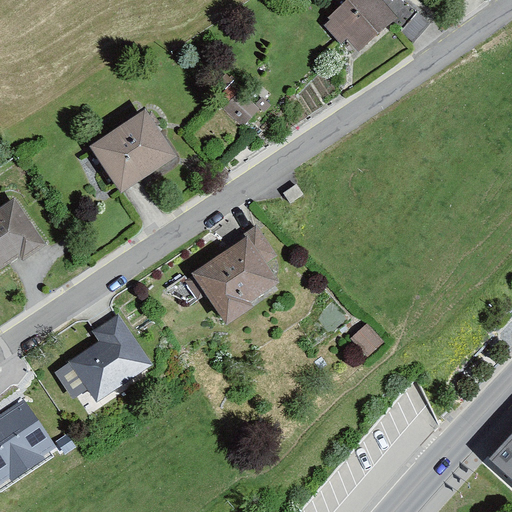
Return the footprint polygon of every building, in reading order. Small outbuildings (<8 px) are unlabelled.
[(346,0),(347,1),(321,25),(351,57),(398,13),(385,0),(346,0)] [(146,108),(88,147),(120,195),(178,156),(146,108)] [(16,201),(0,211),(0,275),(45,247),(16,201)] [(249,236),(194,274),(226,320),(280,282),(249,236)] [(100,342),(71,362),(97,400),(150,364),(117,316),(94,332),(100,342)] [(26,399),(0,416),(0,485),(58,447),(26,399)] [(511,511),(511,431),(476,470),(511,502),(511,511)]
